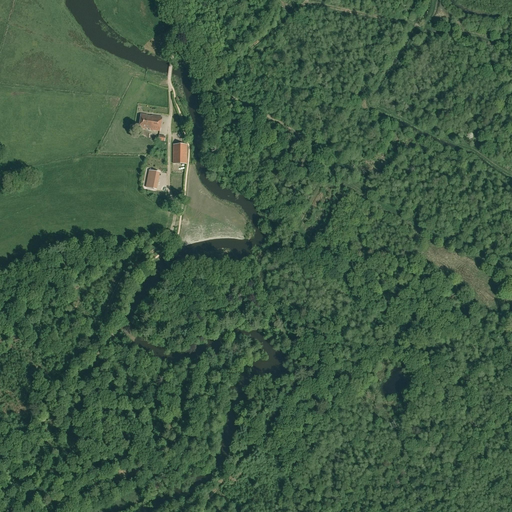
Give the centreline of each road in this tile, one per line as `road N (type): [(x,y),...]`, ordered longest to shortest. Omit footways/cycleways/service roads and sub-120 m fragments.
road 1 (track): [(181,33),(219,91),(511,280)]
road 2 (track): [(169,81),(168,158),(177,193),(171,231),(124,277),(97,353),(71,385)]
